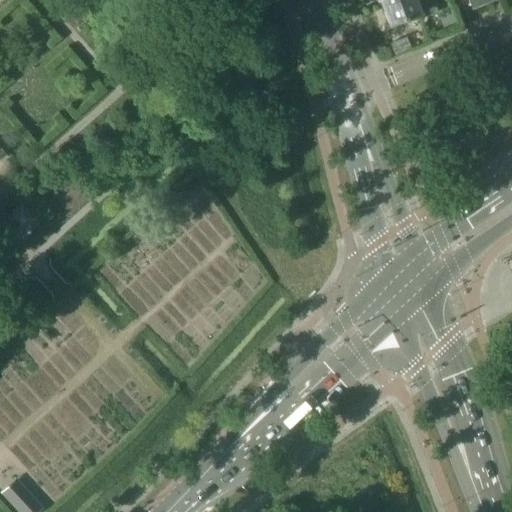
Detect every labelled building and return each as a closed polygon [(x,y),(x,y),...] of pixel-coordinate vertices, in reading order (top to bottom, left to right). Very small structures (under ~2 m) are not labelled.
[(381,0),(391,23),(421,11),(424,17),(437,11),(433,0),(381,0)] [(407,36),(390,43),(395,56),(412,49),(407,36)] [(427,92),(427,91),(413,96),(413,97),(415,97),(419,109),(418,109),(418,110),(432,105),(432,104),(431,104),(426,92),(427,92)] [(233,158),(223,144),(207,154),(217,168),(233,158)] [(21,227),(32,216),(22,204),(10,215),(21,227)] [(38,511),(44,507),(27,489),(12,503),(20,511),(38,511)]
